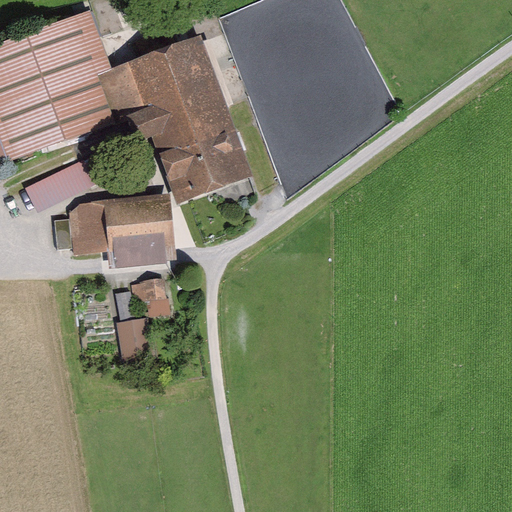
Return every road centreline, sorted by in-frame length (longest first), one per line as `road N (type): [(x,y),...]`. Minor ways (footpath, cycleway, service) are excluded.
road 1 (unclassified): [(236,511),(209,327),(207,296),(218,260),(511,49)]
road 2 (track): [(218,260),(0,265)]
